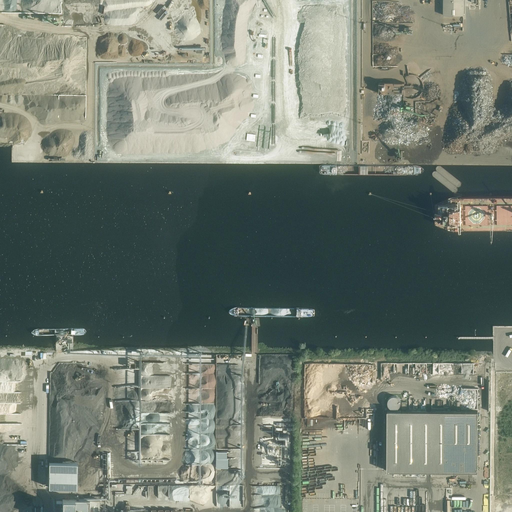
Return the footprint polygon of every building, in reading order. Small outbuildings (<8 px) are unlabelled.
[(464,15),(463,0),(443,0),(443,15),(464,15)] [(59,119),(59,77),(53,77),(52,89),(46,89),(46,106),(52,106),(52,119),(55,119),(59,119)] [(89,91),(89,79),(78,79),(78,92),(89,91)] [(114,90),(114,82),(104,82),(104,90),(114,90)] [(216,463),(216,354),(201,354),(201,360),(198,361),(198,363),(185,363),(185,377),(186,383),(186,384),(186,385),(188,385),(188,410),(190,410),(191,412),(194,412),(191,413),(191,417),(197,417),(190,419),(190,423),(186,424),(186,464),(200,464),(202,474),(208,474),(209,473),(209,465),(216,463)] [(400,408),(400,396),(388,396),(388,408),(400,408)] [(477,471),(478,411),(387,410),(387,471),(477,471)] [(142,420),(143,433),(161,433),(161,424),(160,424),(160,413),(142,413),(142,420)] [(77,462),(49,461),(49,486),(77,486),(77,462)] [(267,485),(258,487),(253,511),(274,511),(275,511),(278,511),(277,511),(285,511),(279,482),(278,482),(277,487),(267,485)] [(89,511),(89,499),(62,499),(62,511),(89,511)]
